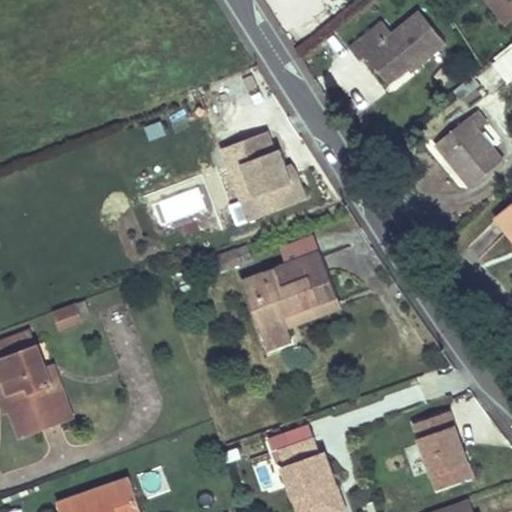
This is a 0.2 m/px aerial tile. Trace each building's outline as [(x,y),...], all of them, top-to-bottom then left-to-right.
[(511,0),(490,0),(493,3),(497,0),(503,0),(511,11),(511,0)] [(446,44),(420,12),(393,33),(382,20),(348,47),(361,63),(367,59),(387,83),(406,68),(415,61),(418,66),(446,44)] [(418,66),(415,61),(406,68),(410,73),(418,66)] [(488,124),(477,111),(435,144),(469,187),(503,160),(480,131),(488,124)] [(254,197),(241,202),(248,222),(307,200),(297,172),(290,175),(287,167),(281,150),(276,151),(269,132),(243,141),(251,161),(242,164),(254,197)] [(290,175),(297,172),(292,165),(287,167),(290,175)] [(192,185),(197,202),(211,198),(206,181),(192,185)] [(511,205),(496,218),(511,238),(511,205)] [(286,266),(321,253),(315,237),(281,250),(286,266)] [(244,248),(233,252),(237,263),(248,259),(244,248)] [(237,263),(233,252),(214,259),(218,271),(237,263)] [(336,295),(321,253),(286,266),(249,280),(256,297),(249,299),(268,348),(292,339),(287,327),(283,315),(336,295)] [(256,297),(249,280),(243,282),(249,299),(256,297)] [(341,307),(336,295),(283,315),(287,327),(341,307)] [(76,303),(82,319),(89,317),(83,300),(76,303)] [(58,328),(82,319),(76,303),(53,312),(58,328)] [(0,358),(34,345),(28,329),(0,339),(0,358)] [(0,358),(0,380),(6,396),(17,392),(21,404),(10,408),(22,439),(63,423),(49,386),(53,384),(46,366),(37,344),(34,345),(0,358)] [(53,363),(46,366),(53,384),(49,386),(63,423),(74,419),(53,363)] [(6,396),(0,380),(0,408),(1,412),(10,408),(21,404),(17,392),(6,396)] [(414,422),(438,489),(474,476),(462,441),(458,442),(454,432),(458,431),(451,410),(414,422)] [(268,438),(273,452),(315,437),(310,423),(268,438)] [(277,463),(283,467),(298,511),(344,511),(346,511),(340,494),(337,495),(334,487),(337,486),(325,451),(321,453),(315,437),(273,452),(277,463)] [(238,448),(224,453),(227,462),(241,457),(238,448)] [(118,511),(118,510),(139,502),(131,479),(58,505),(60,511),(118,511)] [(472,511),(469,499),(431,511),(472,511)] [(142,511),(139,502),(118,510),(118,511),(142,511)]
